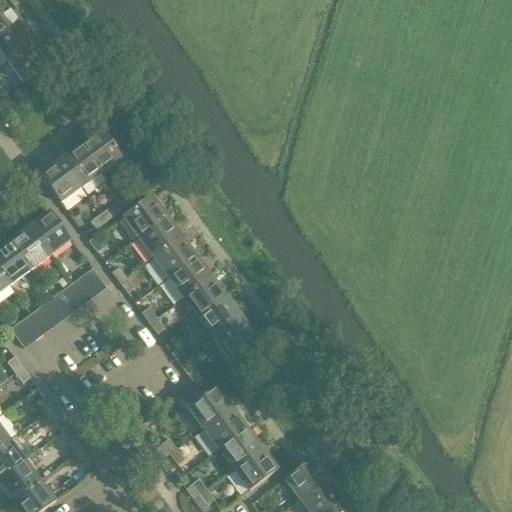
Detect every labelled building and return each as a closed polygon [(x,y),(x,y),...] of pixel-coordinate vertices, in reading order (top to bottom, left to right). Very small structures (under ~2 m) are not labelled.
[(0,5),(0,37),(21,22),(5,2),(0,5)] [(0,37),(0,53),(8,63),(36,42),(21,22),(0,37)] [(36,42),(8,63),(24,85),(52,64),(36,42)] [(100,131),(80,146),(102,175),(122,160),(100,131)] [(80,146),(60,161),(82,189),(102,175),(80,146)] [(82,189),(60,161),(39,177),(60,205),(82,189)] [(132,193),(121,201),(127,208),(137,200),(132,193)] [(122,219),(138,240),(167,219),(151,198),(122,219)] [(121,201),(101,216),(107,223),(127,208),(121,201)] [(49,213),(28,229),(49,257),(70,241),(49,213)] [(107,223),(101,216),(90,224),(95,231),(107,223)] [(138,240),(153,260),(181,239),(167,219),(138,240)] [(28,229),(8,244),(29,272),(49,257),(28,229)] [(88,244),(96,255),(103,250),(95,238),(88,244)] [(153,260),(168,280),(196,259),(181,239),(153,260)] [(0,250),(0,249),(0,274),(9,287),(29,272),(8,244),(0,250)] [(168,280),(182,300),(211,279),(196,259),(168,280)] [(111,275),(119,285),(126,280),(118,269),(111,275)] [(92,271),(81,279),(95,299),(106,290),(92,271)] [(0,274),(0,293),(9,287),(0,274)] [(81,279),(71,286),(86,306),(95,299),(81,279)] [(182,300),(198,321),(226,299),(211,279),(182,300)] [(126,280),(119,285),(127,296),(134,290),(126,280)] [(71,286),(61,294),(76,313),(86,306),(71,286)] [(61,294),(51,301),(65,321),(76,313),(61,294)] [(198,321),(213,341),(241,319),(226,299),(198,321)] [(51,301),(41,309),(55,329),(65,321),(51,301)] [(41,309),(31,316),(46,336),(55,329),(41,309)] [(141,315),(148,325),(156,320),(148,310),(141,315)] [(31,316),(20,324),(35,344),(46,336),(31,316)] [(241,319),(213,341),(228,362),(257,341),(241,319)] [(156,320),(148,325),(157,336),(164,331),(156,320)] [(35,344),(20,324),(10,332),(25,351),(35,344)] [(171,356),(179,366),(186,361),(178,351),(171,356)] [(7,365),(15,376),(22,370),(14,360),(7,365)] [(186,361),(179,366),(194,388),(202,382),(194,371),(194,372),(186,361)] [(22,370),(15,376),(22,386),(30,380),(22,370)] [(188,411),(203,432),(232,410),(216,390),(188,411)] [(37,405),(45,416),(52,411),(44,400),(37,405)] [(203,432),(218,452),(247,430),(232,410),(203,432)] [(52,411),(45,416),(52,426),(59,421),(52,411)] [(0,449),(10,442),(0,428),(0,449)] [(218,452),(233,472),(262,451),(247,430),(218,452)] [(67,446),(75,457),(82,451),(74,441),(67,446)] [(161,447),(169,457),(177,452),(169,441),(161,447)] [(0,449),(0,480),(25,463),(10,442),(0,449)] [(82,451),(75,457),(91,477),(97,472),(90,461),(82,451)] [(262,451),(233,472),(248,493),(277,471),(262,451)] [(177,452),(169,457),(177,467),(184,462),(177,452)] [(284,482),(299,502),(328,481),(312,460),(284,482)] [(0,480),(0,488),(11,504),(40,483),(25,463),(0,480)] [(191,487),(199,497),(206,492),(198,481),(191,487)] [(299,502),(306,511),(328,511),(343,501),(328,481),(299,502)] [(40,483),(11,504),(17,511),(44,511),(55,504),(40,483)] [(206,492),(199,497),(207,508),(214,502),(206,492)] [(328,511),(351,511),(343,501),(328,511)]
